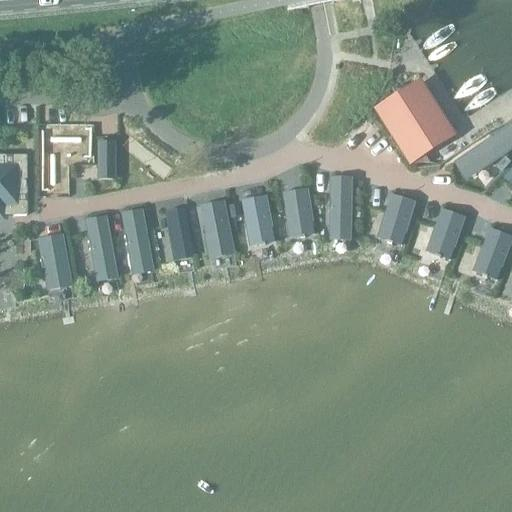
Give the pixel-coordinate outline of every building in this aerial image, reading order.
[(379,111),(411,162),(453,135),(421,85),(379,111)] [(511,135),(509,131),(453,167),(464,185),(511,154),(511,135)] [(95,148),(95,185),(112,185),(112,148),(95,148)] [(0,156),(0,221),(4,221),(4,216),(27,216),(26,156),(0,156)] [(351,181),(329,181),(328,245),(350,245),(351,181)] [(307,193),(280,196),(285,243),(312,240),(307,193)] [(414,208),(390,200),(375,243),(399,252),(414,208)] [(265,201),(239,206),(248,253),(273,248),(265,201)] [(223,207),(198,212),(207,264),(232,260),(223,207)] [(180,214),(162,218),(171,267),(190,264),(180,214)] [(464,223),(440,214),(424,256),(447,265),(464,223)] [(140,215),(119,219),(131,281),(152,277),(140,215)] [(104,222),(83,226),(94,288),(115,284),(104,222)] [(511,244),(488,235),(472,278),(495,287),(511,244)] [(60,239),(33,244),(43,297),(70,292),(60,239)]
